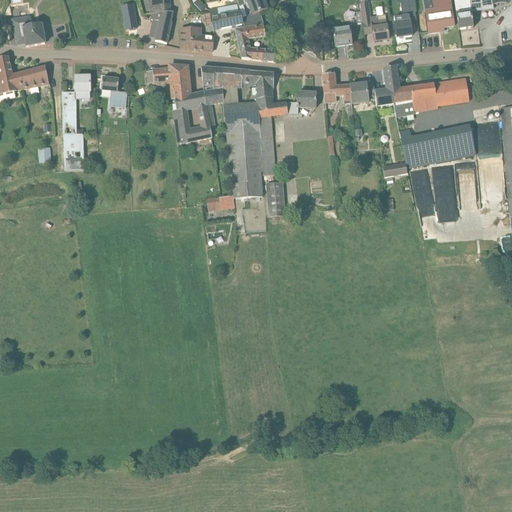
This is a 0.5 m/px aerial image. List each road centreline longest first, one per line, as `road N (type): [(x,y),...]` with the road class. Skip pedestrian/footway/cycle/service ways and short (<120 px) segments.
road 1 (unclassified): [(278,69),(0,49)]
road 2 (unclassified): [(302,69),(511,51)]
